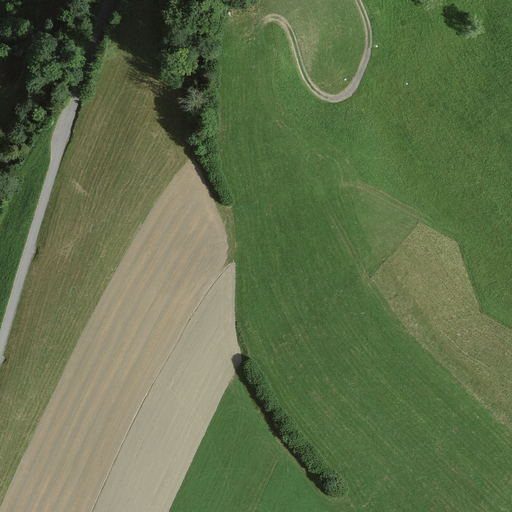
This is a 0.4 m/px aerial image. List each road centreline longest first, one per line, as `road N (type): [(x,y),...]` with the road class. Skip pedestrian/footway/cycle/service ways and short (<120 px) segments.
road 1 (unclassified): [(113,0),(0,349)]
road 2 (track): [(367,280),(331,211),(338,187),(369,190),(511,262)]
road 3 (track): [(347,511),(250,386),(229,310)]
road 4 (track): [(262,20),(282,21),(308,81),(338,98),(354,87),(367,57),(357,0)]
